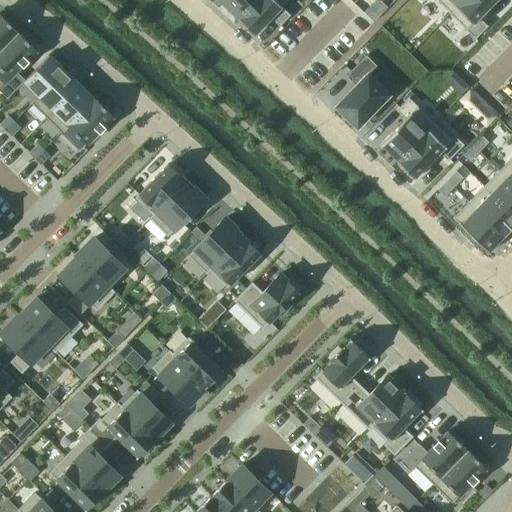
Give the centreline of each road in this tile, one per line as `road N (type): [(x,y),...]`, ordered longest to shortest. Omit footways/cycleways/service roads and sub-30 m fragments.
road 1 (residential): [(495,292),(178,0)]
road 2 (residential): [(134,511),(347,292)]
road 3 (residential): [(151,117),(347,292)]
road 4 (residential): [(347,292),(493,436),(511,443)]
road 5 (residential): [(151,117),(0,274)]
road 6 (residential): [(21,0),(151,117)]
